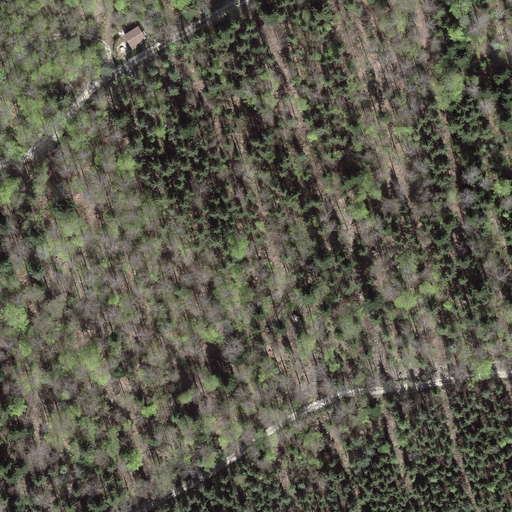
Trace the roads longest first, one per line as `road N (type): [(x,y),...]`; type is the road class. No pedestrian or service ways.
road 1 (track): [(511,374),(330,399),(135,511)]
road 2 (track): [(249,0),(92,84),(48,142),(0,164)]
road 3 (track): [(0,53),(83,36),(107,43),(116,73)]
